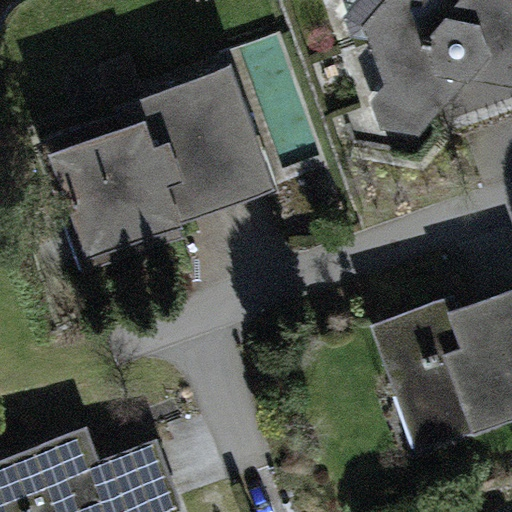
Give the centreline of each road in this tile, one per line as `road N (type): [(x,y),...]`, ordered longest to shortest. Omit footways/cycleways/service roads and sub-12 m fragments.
road 1 (residential): [(200,326),(511,217)]
road 2 (residential): [(200,326),(246,441)]
